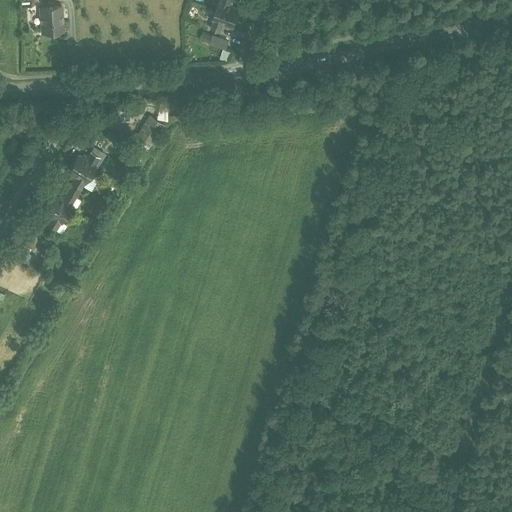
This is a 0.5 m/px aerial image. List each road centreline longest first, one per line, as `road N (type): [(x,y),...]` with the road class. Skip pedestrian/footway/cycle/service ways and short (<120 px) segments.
road 1 (secondary): [(511,17),(244,74)]
road 2 (track): [(450,511),(511,308)]
road 3 (secondary): [(244,74),(76,85)]
road 4 (unclassified): [(0,231),(76,102),(76,85)]
